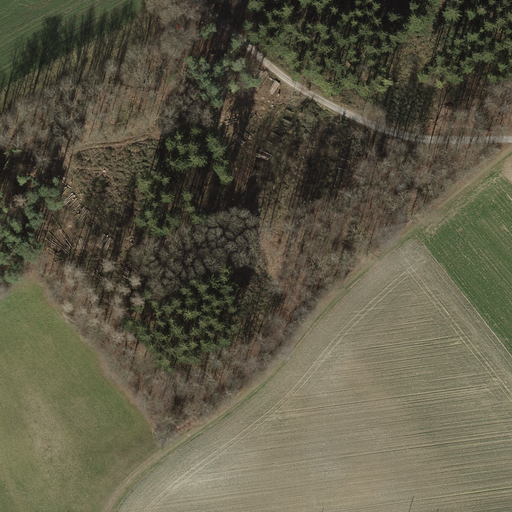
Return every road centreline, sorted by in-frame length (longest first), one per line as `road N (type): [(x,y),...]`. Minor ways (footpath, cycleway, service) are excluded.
road 1 (track): [(107,511),(135,474),(269,371),(345,284),(511,148)]
road 2 (track): [(196,0),(291,82),(384,129),(431,140),(511,140)]
